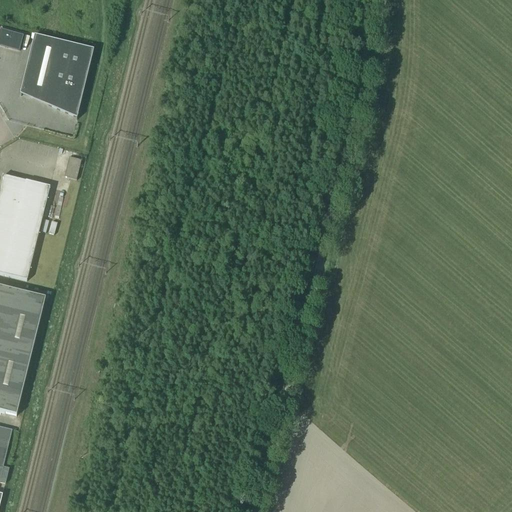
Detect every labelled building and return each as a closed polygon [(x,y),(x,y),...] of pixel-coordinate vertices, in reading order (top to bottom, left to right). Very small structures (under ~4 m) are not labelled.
[(0,32),(0,45),(20,51),(25,35),(1,29),(0,32)] [(20,92),(76,117),(95,49),(35,33),(20,92)] [(82,161),(70,158),(65,178),(77,181),(82,161)] [(0,275),(26,282),(49,188),(26,182),(25,186),(14,183),(16,177),(7,175),(0,200),(0,275)] [(0,288),(0,412),(16,417),(45,300),(0,288)] [(0,482),(12,432),(0,428),(0,482)]
